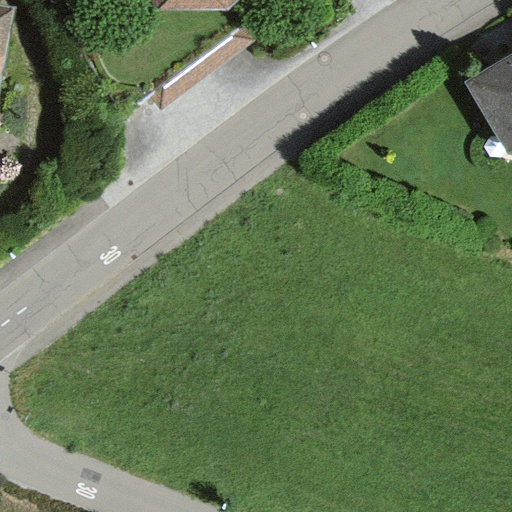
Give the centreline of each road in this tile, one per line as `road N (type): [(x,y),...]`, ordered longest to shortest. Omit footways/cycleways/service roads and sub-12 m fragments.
road 1 (residential): [(0,329),(458,0)]
road 2 (residential): [(181,511),(0,439)]
